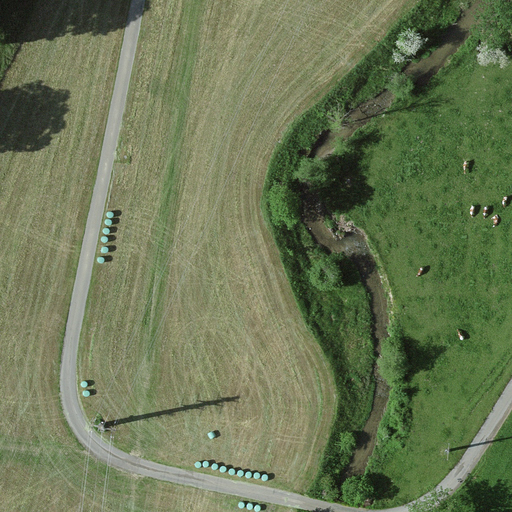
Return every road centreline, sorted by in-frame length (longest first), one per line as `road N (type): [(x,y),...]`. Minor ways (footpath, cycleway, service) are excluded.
road 1 (residential): [(137,0),(65,383),(75,425),(135,469),(337,511)]
road 2 (residential): [(413,511),(449,485),(511,392)]
